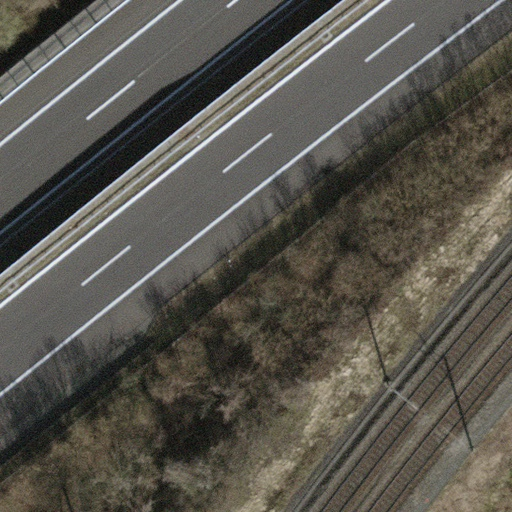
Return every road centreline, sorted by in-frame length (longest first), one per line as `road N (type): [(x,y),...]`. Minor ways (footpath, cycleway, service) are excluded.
road 1 (motorway): [(0,353),(446,0)]
road 2 (motorway): [(234,0),(0,186)]
